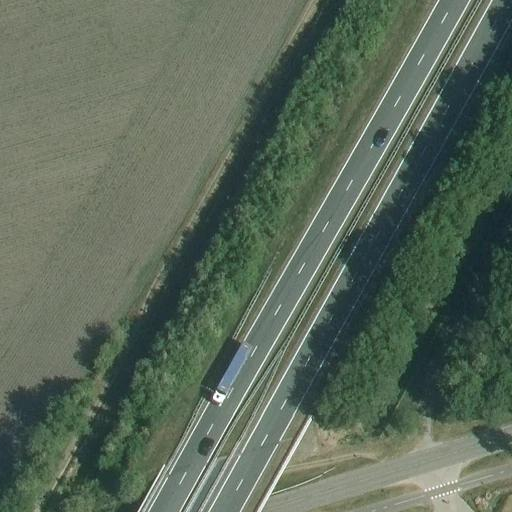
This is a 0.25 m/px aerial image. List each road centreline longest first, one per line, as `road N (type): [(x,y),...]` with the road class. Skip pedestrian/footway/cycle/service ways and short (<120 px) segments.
road 1 (trunk): [(453,0),(163,511)]
road 2 (trunk): [(224,511),(509,0)]
road 3 (track): [(432,464),(426,432),(439,355),(511,217)]
road 4 (tertiary): [(432,464),(267,511)]
